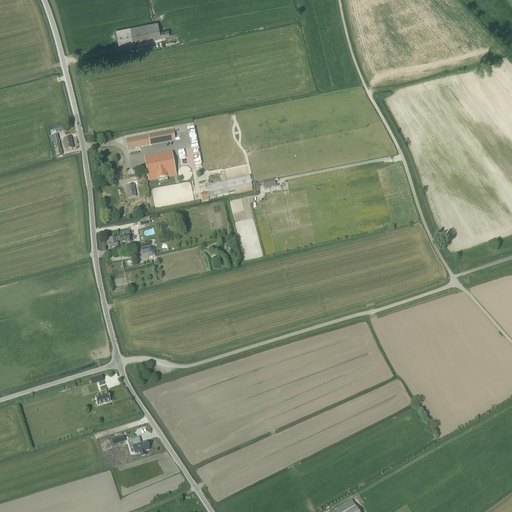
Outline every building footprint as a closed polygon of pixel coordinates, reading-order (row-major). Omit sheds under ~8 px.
[(116,30),(119,46),(170,36),(168,30),(159,32),(158,22),(116,30)] [(126,139),(128,150),(152,145),(175,141),(173,130),(149,135),(126,139)] [(58,141),(57,135),(50,136),(52,143),(53,143),(58,142),(58,141)] [(73,149),(71,138),(63,139),(65,150),(73,149)] [(56,157),(62,155),(59,141),(58,141),(58,142),(53,143),(56,157)] [(144,157),(148,181),(176,176),(172,152),(144,157)] [(251,182),(248,169),(237,171),(238,178),(236,178),(237,185),(251,182)] [(214,182),(216,190),(232,187),(230,177),(228,177),(227,174),(221,175),(221,176),(218,177),(219,181),(214,182)] [(126,187),(128,199),(136,197),(134,185),(138,185),(137,181),(127,183),(128,187),(126,187)] [(200,193),(202,201),(209,200),(207,192),(200,193)] [(129,236),(117,238),(118,242),(119,242),(120,244),(121,243),(121,244),(122,244),(130,242),(129,236)] [(118,242),(117,238),(109,240),(109,244),(110,250),(122,247),(122,244),(121,244),(121,243),(120,244),(119,242),(118,242)] [(153,247),(151,247),(142,249),(143,254),(148,253),(149,256),(155,255),(153,247)] [(102,376),(90,379),(92,384),(103,381),(102,376)] [(114,399),(124,397),(122,390),(112,392),(114,399)] [(110,401),(108,394),(95,398),(97,405),(110,401)] [(124,438),(113,441),(114,446),(125,442),(124,438)] [(149,451),(147,443),(141,445),(139,438),(128,442),(130,446),(133,445),(136,455),(141,454),(141,455),(145,454),(145,452),(149,451)] [(331,511),(358,511),(351,500),(331,511)]
